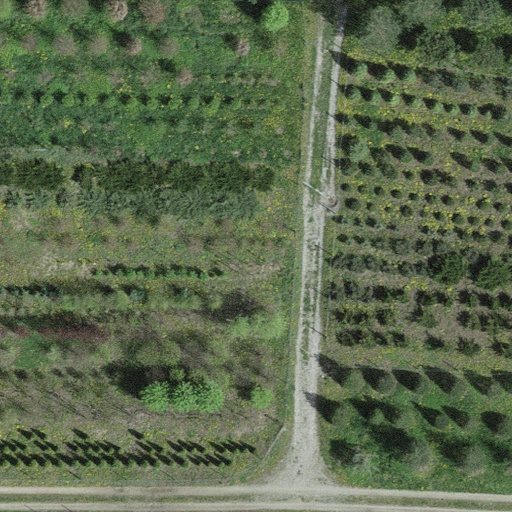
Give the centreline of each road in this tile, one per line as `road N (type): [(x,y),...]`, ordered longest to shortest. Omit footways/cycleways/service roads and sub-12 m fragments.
road 1 (track): [(511,506),(301,493),(0,495)]
road 2 (track): [(332,0),(301,493)]
